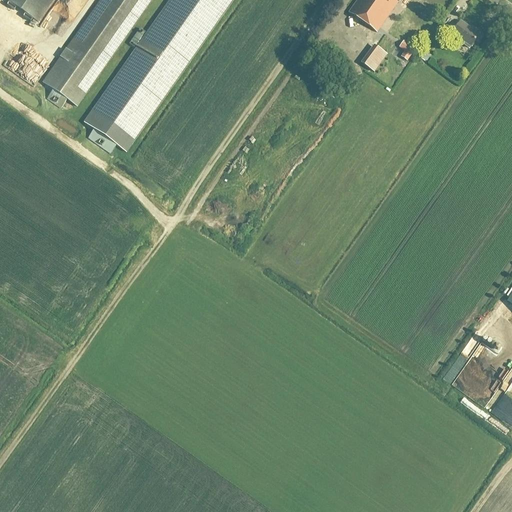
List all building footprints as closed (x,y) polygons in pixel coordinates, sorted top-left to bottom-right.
[(7,0),(38,21),(53,0),(7,0)] [(152,0),(100,0),(42,83),(77,108),(152,0)] [(233,0),(171,0),(85,123),(127,153),(233,0)] [(357,0),(349,12),(377,32),(399,1),(397,0),(357,0)] [(452,33),(465,43),(465,46),(469,48),(470,48),(476,41),(479,43),(484,35),(475,29),(474,31),(460,22),(452,33)] [(511,35),(511,26),(508,24),(503,30),(511,35)] [(442,41),(450,30),(443,26),(435,37),(442,41)] [(407,50),(410,44),(402,39),(399,45),(407,50)] [(362,60),(374,69),(387,51),(375,42),(362,60)] [(402,55),(407,58),(412,52),(408,48),(402,55)] [(426,61),(429,55),(423,52),(420,58),(426,61)] [(495,313),(502,318),(503,316),(510,321),(511,319),(511,302),(506,298),(495,313)]
